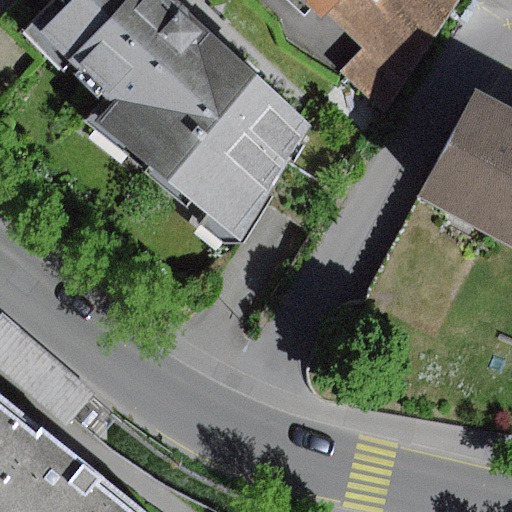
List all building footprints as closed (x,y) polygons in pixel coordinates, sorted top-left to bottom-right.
[(245,241),(313,127),(175,0),(76,0),(44,33),(118,101),(97,125),(245,241)] [(324,12),(336,0),(300,0),(319,18),(324,12)] [(458,0),(336,0),(324,12),(364,50),(341,71),(386,111),(458,0)] [(511,246),(511,115),(475,95),(420,198),(493,236),(511,246)] [(493,236),(420,198),(364,304),(436,342),(493,236)] [(0,315),(0,370),(67,428),(95,395),(1,314),(0,315)] [(139,511),(0,401),(0,511),(139,511)]
